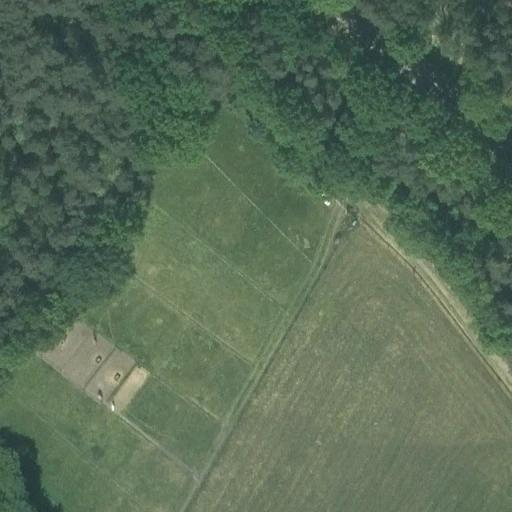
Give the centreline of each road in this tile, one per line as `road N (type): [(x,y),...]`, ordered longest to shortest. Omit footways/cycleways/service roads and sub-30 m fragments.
road 1 (track): [(196,0),(236,63),(511,387)]
road 2 (tertiary): [(511,151),(335,0)]
